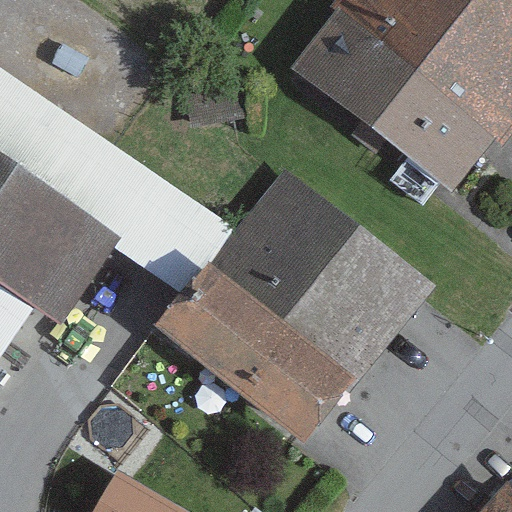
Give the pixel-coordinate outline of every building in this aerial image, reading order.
[(511,0),(334,0),(287,60),(454,192),(511,119),(511,0)] [(0,345),(33,297),(52,309),(109,225),(0,150),(0,345)] [(417,270),(278,165),(157,324),(296,430),(417,270)] [(168,511),(119,483),(102,511),(168,511)] [(511,511),(511,501),(508,498),(496,511),(511,511)]
